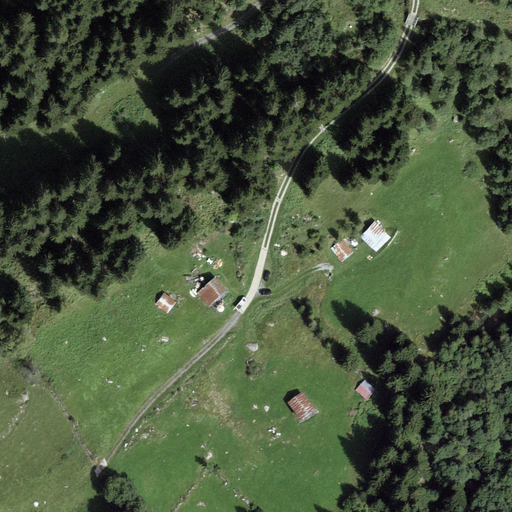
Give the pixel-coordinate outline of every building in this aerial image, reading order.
[(388,233),(375,221),(360,237),(373,249),(388,233)] [(342,261),(353,252),(343,239),(331,249),(342,261)] [(210,306),(226,291),(214,277),(198,292),(210,306)] [(167,313),(177,303),(165,293),(156,304),(167,313)] [(366,400),(377,390),(366,380),(356,390),(366,400)] [(316,409),(303,393),(288,405),(301,421),(316,409)]
